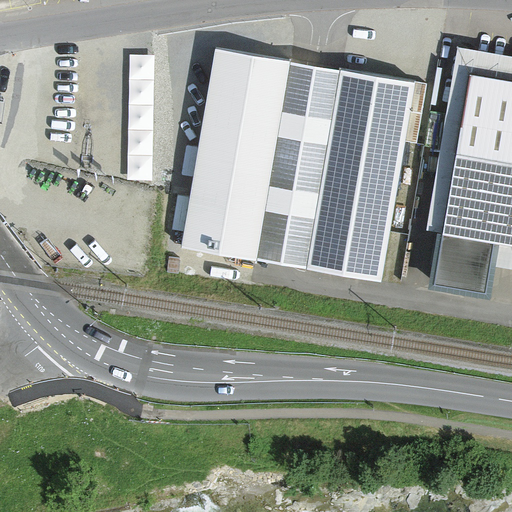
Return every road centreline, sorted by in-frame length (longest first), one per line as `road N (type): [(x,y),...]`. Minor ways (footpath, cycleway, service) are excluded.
road 1 (primary): [(63,326),(104,354),(157,369),(375,382),(511,401)]
road 2 (residential): [(3,35),(255,0)]
